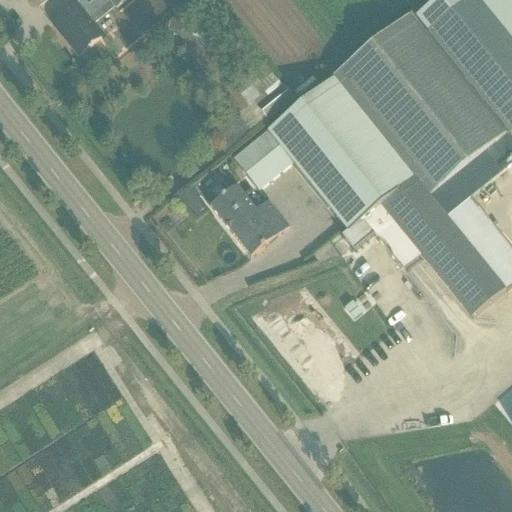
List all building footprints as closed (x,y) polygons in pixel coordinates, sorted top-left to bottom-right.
[(31,0),(39,10),(50,0),(31,0)] [(97,0),(82,12),(78,7),(69,15),(53,27),(78,59),(94,46),(104,38),(96,28),(130,0),(97,0)] [(300,110),(234,161),(259,194),(294,168),(308,185),(340,225),(341,225),(351,238),(365,227),(367,225),(382,213),(471,324),(507,295),(445,221),(511,167),(511,0),(443,0),(413,24),(322,94),(300,110)] [(294,103),(278,83),(276,80),(267,87),(269,90),(260,97),(189,9),(174,21),(170,16),(98,75),(101,79),(96,83),(101,91),(170,36),(180,38),(241,115),(250,109),(249,109),(253,106),(268,124),(294,103)] [(131,29),(124,35),(132,45),(139,39),(131,29)] [(290,231),(277,215),(269,205),(256,215),(236,190),(211,210),(252,261),(290,231)] [(200,200),(189,209),(197,219),(208,211),(200,200)] [(385,427),(386,439),(440,435),(439,423),(385,427)]
